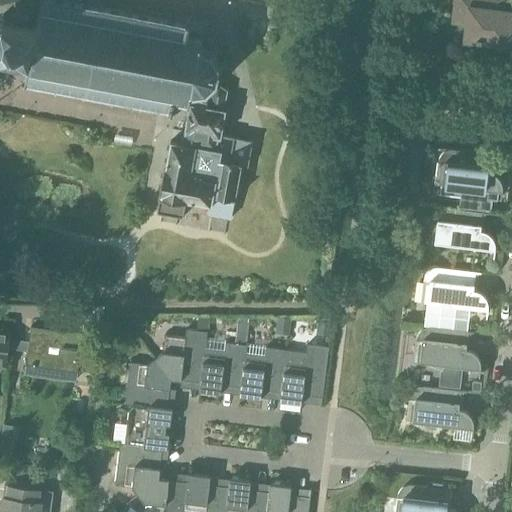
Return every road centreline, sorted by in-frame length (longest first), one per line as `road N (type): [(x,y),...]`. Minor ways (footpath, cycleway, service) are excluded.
road 1 (residential): [(307,444),(309,424),(197,411),(192,455),(303,467)]
road 2 (residential): [(497,467),(307,444)]
